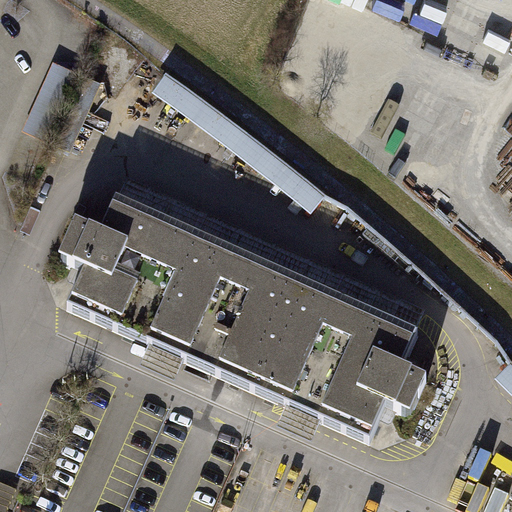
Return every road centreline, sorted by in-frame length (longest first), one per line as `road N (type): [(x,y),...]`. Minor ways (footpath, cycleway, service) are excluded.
road 1 (track): [(511,343),(239,110),(73,0)]
road 2 (unknown): [(473,402),(412,492),(162,391),(12,354)]
road 3 (unknown): [(100,189),(67,206),(35,249),(12,354)]
